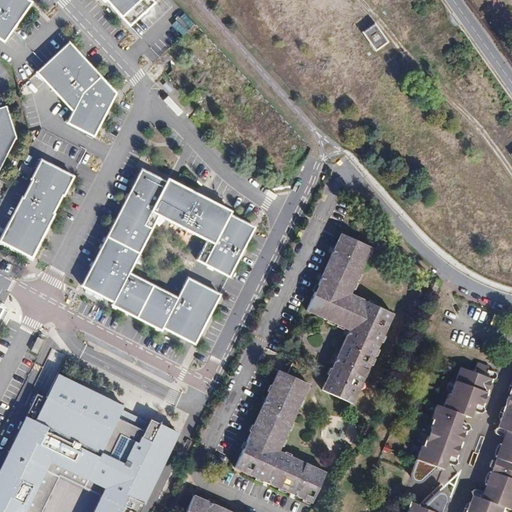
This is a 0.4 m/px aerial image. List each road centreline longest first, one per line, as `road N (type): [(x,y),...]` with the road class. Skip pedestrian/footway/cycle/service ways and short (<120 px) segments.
road 1 (residential): [(511,303),(451,277),(345,165),(190,473),(266,511)]
road 2 (residential): [(41,302),(204,388),(288,217)]
road 3 (residential): [(155,103),(132,122),(41,302)]
road 4 (residential): [(155,103),(232,181),(288,217)]
road 5 (residential): [(66,0),(155,103)]
